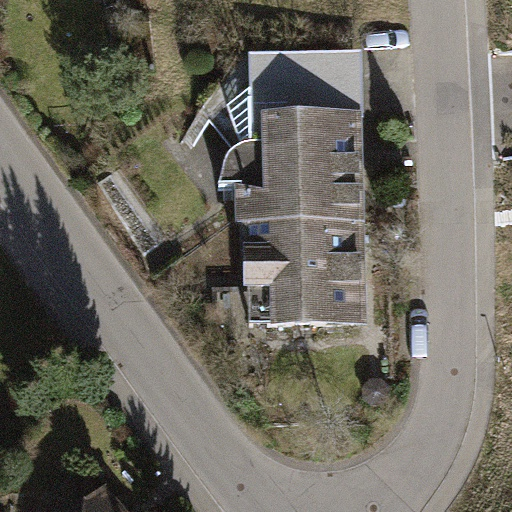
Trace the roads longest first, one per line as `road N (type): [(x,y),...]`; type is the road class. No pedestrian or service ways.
road 1 (residential): [(376,511),(438,414),(459,299),(441,0)]
road 2 (residential): [(0,172),(264,511)]
